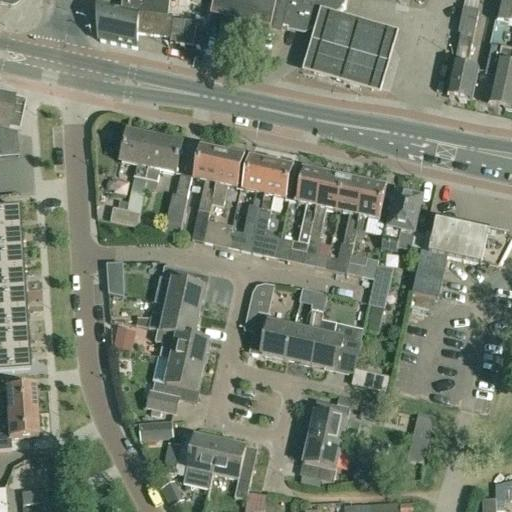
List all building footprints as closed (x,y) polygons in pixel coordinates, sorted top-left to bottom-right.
[(0,0),(0,6),(11,9),(19,0),(0,0)] [(98,7),(100,43),(137,51),(138,36),(169,39),(167,57),(186,61),(193,0),(122,0),(121,13),(98,7)] [(347,0),(214,0),(211,17),(282,32),(283,29),(305,34),(345,8),(347,0)] [(511,0),(500,0),(496,24),(511,27),(511,0)] [(309,44),(303,68),(380,88),(387,64),(397,27),(319,6),(309,44)] [(468,69),(473,44),(480,13),(464,10),(460,32),(462,33),(449,99),(458,100),(459,103),(466,105),(469,103),(472,103),(479,72),(468,69)] [(511,52),(492,48),(486,78),(495,80),(489,107),(504,110),(506,112),(511,113),(511,52)] [(20,130),(25,105),(0,99),(0,159),(19,158),(17,134),(16,134),(17,129),(20,130)] [(146,184),(156,140),(128,134),(122,165),(138,169),(135,181),(146,184)] [(177,177),(183,146),(156,140),(146,184),(158,186),(161,174),(177,177)] [(211,216),(223,156),(203,151),(196,183),(206,185),(194,242),(204,246),(209,224),(211,216)] [(237,192),(244,160),(223,156),(212,208),(224,211),(229,190),(237,192)] [(262,212),(272,166),(252,162),(245,193),(256,196),(253,210),(262,212)] [(286,202),(293,171),(272,166),(262,212),(258,231),(252,256),(262,259),(268,234),(266,234),(271,214),(275,200),(286,202)] [(304,267),(324,178),(304,173),(297,206),(307,208),(299,246),(281,242),(277,261),(304,267)] [(180,239),(186,211),(193,180),(181,177),(168,237),(180,239)] [(337,214),(344,182),(324,178),(304,267),(326,272),(329,261),(319,258),(321,247),(320,242),(327,212),(337,214)] [(128,213),(139,215),(146,184),(135,181),(128,213)] [(356,233),(367,187),(348,183),(341,215),(350,217),(345,245),(341,249),(338,263),(329,261),(326,272),(347,277),(349,266),(356,233)] [(387,191),(384,190),(385,186),(374,184),(373,188),(367,187),(356,233),(366,236),(369,221),(380,223),(387,191)] [(386,229),(381,251),(397,255),(398,250),(410,253),(422,202),(419,201),(417,198),(409,196),(407,198),(398,196),(390,230),(386,229)] [(0,212),(0,233),(20,233),(19,226),(19,221),(18,213),(18,211),(0,212)] [(128,213),(114,211),(112,225),(139,230),(141,216),(139,215),(128,213)] [(448,261),(500,272),(502,268),(501,268),(511,245),(511,243),(507,240),(507,239),(437,223),(430,257),(422,255),(413,297),(439,303),(448,261)] [(228,251),(233,230),(209,224),(204,246),(228,251)] [(242,254),(252,256),(258,231),(247,229),(242,254)] [(20,242),(20,233),(0,233),(0,253),(21,253),(20,244),(20,242)] [(0,253),(0,274),(22,273),(22,265),(21,261),(21,253),(0,253)] [(375,283),(378,269),(379,264),(367,261),(365,269),(349,266),(347,277),(375,283)] [(378,269),(375,283),(369,308),(385,311),(393,273),(378,269)] [(208,279),(189,275),(165,270),(156,307),(168,309),(199,316),(208,279)] [(0,294),(24,292),(23,284),(23,281),(22,273),(0,274),(0,294)] [(0,314),(25,312),(24,306),(24,301),(24,292),(0,294),(0,314)] [(311,316),(312,317),(308,334),(294,331),(287,363),(312,368),(319,337),(322,324),(326,309),(313,306),(311,316)] [(194,342),(194,341),(199,316),(168,309),(165,323),(151,320),(139,320),(137,329),(159,334),(163,334),(162,335),(178,339),(178,338),(194,342)] [(372,309),(367,332),(374,334),(379,335),(382,323),(384,312),(372,309)] [(0,314),(0,334),(26,332),(26,324),(26,321),(25,312),(0,314)] [(270,318),(259,316),(250,314),(247,327),(256,329),(254,336),(266,339),(262,357),(287,363),(294,331),(269,326),(270,318)] [(337,327),(322,324),(319,337),(312,368),(338,374),(339,368),(351,370),(357,346),(334,341),(337,327)] [(0,354),(28,352),(27,346),(27,341),(26,332),(0,334),(0,354)] [(118,334),(114,349),(133,353),(136,338),(118,334)] [(173,363),(204,370),(209,344),(194,341),(194,342),(178,338),(178,339),(162,335),(163,334),(159,334),(157,345),(164,346),(161,360),(173,363)] [(28,362),(28,352),(0,354),(0,375),(28,374),(29,374),(29,365),(28,362)] [(204,370),(173,363),(161,360),(153,396),(151,396),(147,411),(176,417),(179,402),(178,402),(180,391),(198,395),(204,370)] [(6,416),(36,414),(34,389),(4,391),(6,416)] [(364,405),(360,420),(384,426),(388,410),(364,405)] [(350,412),(337,409),(335,421),(316,417),(314,427),(311,442),(342,449),(344,440),(355,443),(359,426),(348,424),(350,412)] [(0,452),(9,452),(8,442),(38,440),(36,414),(6,416),(7,428),(0,428),(0,452)] [(140,427),(141,442),(173,439),(172,425),(140,427)] [(214,478),(221,446),(195,441),(191,459),(180,456),(175,477),(187,480),(185,487),(210,493),(214,478)] [(334,486),(342,449),(311,442),(305,467),(323,471),(321,483),(334,486)] [(249,497),(251,486),(254,473),(242,471),(246,452),(221,446),(214,478),(239,483),(235,500),(248,503),(249,497)] [(511,482),(493,487),(494,502),(496,502),(496,504),(496,505),(511,503),(511,482)] [(42,505),(41,493),(21,495),(22,507),(42,505)] [(248,503),(245,511),(264,511),(267,499),(249,497),(248,503)] [(496,511),(496,505),(496,504),(496,502),(494,502),(484,503),(484,511),(496,511)]
